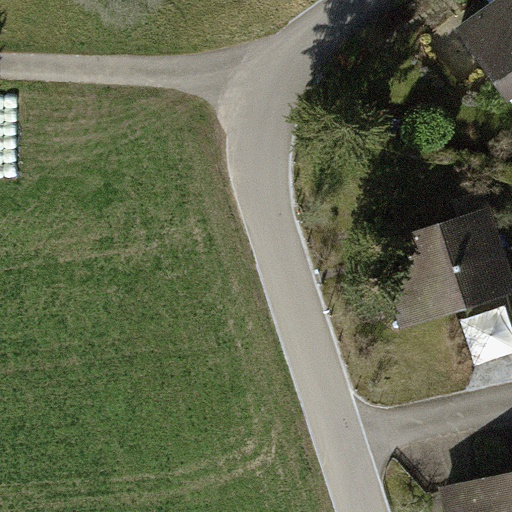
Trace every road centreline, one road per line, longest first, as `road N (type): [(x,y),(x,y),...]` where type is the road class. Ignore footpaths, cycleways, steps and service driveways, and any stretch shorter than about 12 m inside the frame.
road 1 (residential): [(338,438),(262,190),(252,76),(363,0)]
road 2 (track): [(0,68),(252,76)]
road 3 (residential): [(338,438),(511,402)]
